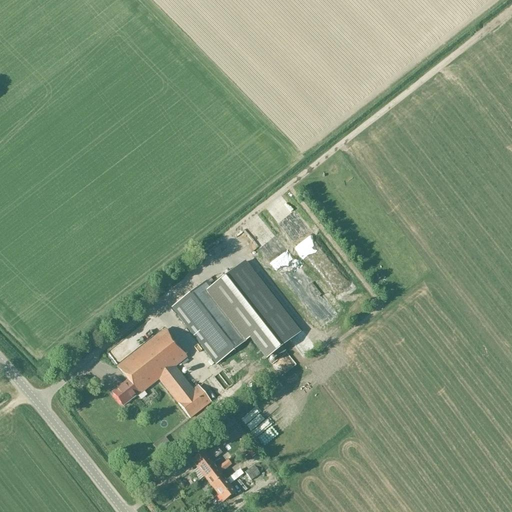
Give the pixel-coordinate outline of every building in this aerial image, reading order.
[(244,263),(212,287),(250,338),(266,359),(275,352),(279,357),(285,351),(282,347),(298,334),(244,263)] [(216,365),(250,338),(212,287),(206,280),(171,307),(216,365)] [(210,402),(198,387),(193,390),(175,367),(186,358),(165,330),(117,368),(128,381),(112,394),(122,406),(136,396),(137,397),(158,380),(189,419),(210,402)] [(219,440),(224,446),(237,436),(232,429),(219,440)] [(249,444),(244,448),(252,458),(257,454),(249,444)] [(205,479),(217,469),(211,462),(221,454),(216,447),(206,455),(203,452),(204,452),(203,452),(191,461),(191,462),(196,467),(196,468),(196,467),(205,479)] [(214,490),(226,481),(220,473),(230,465),(227,461),(217,469),(205,479),(214,490)] [(253,466),(244,473),(250,481),(259,474),(253,466)] [(214,490),(222,501),(223,502),(235,492),(234,492),(229,485),(242,475),(239,470),(226,481),(214,490)]
